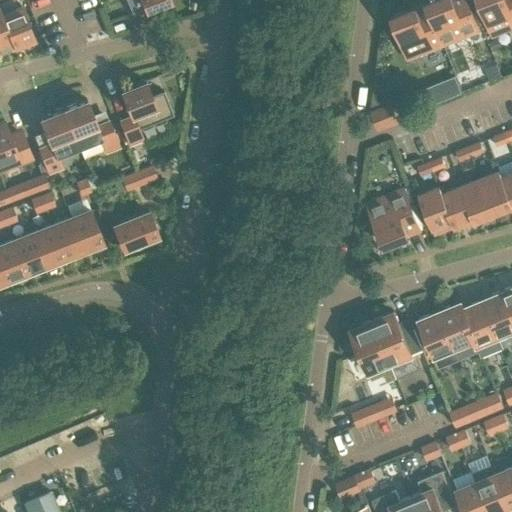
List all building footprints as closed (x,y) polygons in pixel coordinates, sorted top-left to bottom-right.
[(128,0),(133,12),(163,0),(128,0)] [(432,0),(428,2),(444,44),(480,30),(477,24),(481,22),(472,0),(432,0)] [(511,0),(479,0),(493,35),(511,27),(511,0)] [(428,2),(392,16),(409,58),(444,44),(428,2)] [(0,7),(0,9),(14,45),(34,38),(21,5),(2,13),(0,7)] [(0,50),(14,45),(0,9),(0,50)] [(442,66),(459,61),(456,52),(439,57),(442,66)] [(390,73),(377,79),(384,96),(397,91),(390,73)] [(119,116),(130,144),(143,139),(138,128),(173,114),(163,90),(151,95),(145,79),(121,89),(132,115),(121,120),(119,116)] [(86,98),(63,107),(79,147),(101,138),(105,149),(118,144),(107,117),(106,117),(108,121),(97,125),(86,98)] [(392,102),(371,110),(372,111),(373,111),(379,126),(377,126),(378,127),(399,119),(399,118),(397,119),(391,104),(393,103),(392,102)] [(38,144),(49,172),(62,167),(57,156),(79,147),(63,107),(40,116),(51,143),(40,148),(38,144)] [(4,119),(0,120),(0,166),(19,159),(20,162),(32,157),(23,134),(11,138),(4,119)] [(506,131),(494,135),(497,145),(509,140),(506,131)] [(481,140),(468,145),(472,155),(484,150),(481,140)] [(468,145),(456,150),(460,159),(472,155),(468,145)] [(442,155),(430,160),(434,170),(446,165),(442,155)] [(170,178),(190,169),(186,159),(165,169),(170,178)] [(430,160),(418,165),(421,174),(434,170),(430,160)] [(152,165),(121,177),(126,189),(157,177),(152,165)] [(500,169),(499,170),(511,203),(511,172),(503,176),(500,169)] [(511,203),(499,170),(480,177),(493,210),(511,203)] [(43,173),(16,183),(21,197),(48,186),(43,173)] [(86,177),(76,181),(81,194),(91,190),(86,177)] [(480,177),(461,185),(474,217),(493,210),(480,177)] [(441,185),(420,193),(435,232),(456,224),(443,192),(441,185)] [(461,185),(443,192),(456,224),(474,217),(461,185)] [(404,187),(368,201),(384,243),(420,229),(404,187)] [(50,191),(41,195),(46,208),(55,204),(50,191)] [(41,195),(31,199),(36,212),(46,208),(41,195)] [(12,206),(2,210),(7,223),(17,219),(12,206)] [(90,208),(70,216),(84,250),(84,249),(103,241),(90,208)] [(148,211),(113,225),(123,248),(158,234),(148,211)] [(70,216),(51,223),(64,256),(82,249),(83,250),(84,250),(70,216)] [(51,223),(32,231),(46,265),(47,265),(46,263),(60,258),(60,259),(61,259),(60,258),(64,256),(51,223)] [(32,231),(13,238),(26,271),(30,270),(31,271),(31,270),(31,269),(44,264),(45,265),(46,265),(32,231)] [(13,238),(0,243),(0,260),(8,280),(8,279),(8,278),(26,271),(13,238)] [(511,285),(502,290),(511,313),(511,285)] [(511,313),(502,290),(482,298),(498,335),(511,329),(511,313)] [(463,306),(462,307),(475,338),(474,338),(478,347),(482,355),(502,347),(498,335),(482,298),(463,306)] [(461,301),(440,309),(459,355),(478,347),(474,338),(475,338),(462,307),(463,306),(461,301)] [(440,309),(419,318),(438,364),(459,355),(440,309)] [(373,318),(372,319),(391,363),(392,363),(391,362),(423,349),(415,329),(404,333),(394,310),(374,319),(373,318)] [(372,320),(351,328),(368,371),(389,363),(390,364),(391,363),(372,319),(371,319),(372,320)] [(492,394),(478,400),(483,413),(498,407),(492,394)] [(381,400),(367,406),(372,419),(386,413),(381,400)] [(483,413),(478,400),(464,406),(469,419),(483,413)] [(367,406),(353,412),(358,425),(372,419),(367,406)] [(503,413),(494,416),(499,430),(508,426),(503,413)] [(494,416),(484,420),(489,434),(499,430),(494,416)] [(465,428),(456,432),(461,445),(471,441),(465,428)] [(456,432),(446,436),(452,449),(461,445),(456,432)] [(436,440),(422,446),(428,459),(441,453),(436,440)] [(472,471),(476,481),(488,511),(492,511),(508,506),(508,507),(509,507),(495,473),(491,464),(472,471)] [(511,465),(495,473),(509,507),(510,506),(509,505),(511,504),(511,465)] [(370,467),(356,473),(362,486),(375,480),(370,467)] [(412,494),(411,495),(418,511),(443,511),(440,502),(454,496),(443,469),(418,479),(423,490),(412,495),(412,494)] [(355,474),(337,481),(343,496),(361,488),(355,474)] [(488,511),(476,481),(456,489),(465,511),(488,511)] [(395,489),(371,499),(376,511),(418,511),(411,495),(410,495),(410,496),(400,500),(395,489)] [(59,511),(50,490),(24,501),(28,511),(59,511)]
